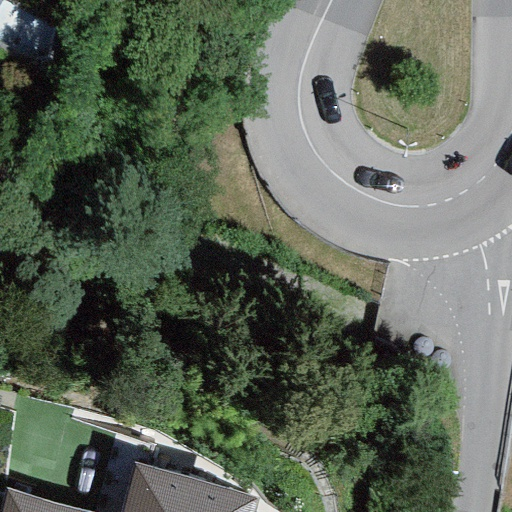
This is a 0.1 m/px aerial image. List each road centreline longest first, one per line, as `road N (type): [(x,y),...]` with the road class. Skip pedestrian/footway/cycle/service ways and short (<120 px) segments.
road 1 (secondary): [(461,190),(441,202),(400,207),(355,191),(314,155),(296,91),(329,0)]
road 2 (residential): [(468,511),(484,440),(488,306),(461,190)]
